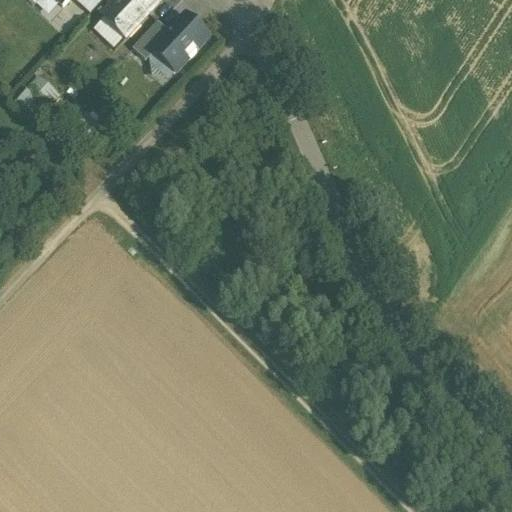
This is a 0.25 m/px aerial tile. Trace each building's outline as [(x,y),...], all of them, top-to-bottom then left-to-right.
[(51,0),(63,10),(72,0),(51,0)] [(122,0),(113,11),(103,21),(126,42),(161,4),(156,0),(122,0)] [(105,0),(103,2),(113,11),(122,0),(105,0)] [(169,37),(153,55),(176,76),(208,42),(185,20),(169,37)] [(157,26),(133,52),(145,64),(153,55),(169,37),(157,26)] [(39,121),(57,96),(35,80),(17,105),(39,121)]
